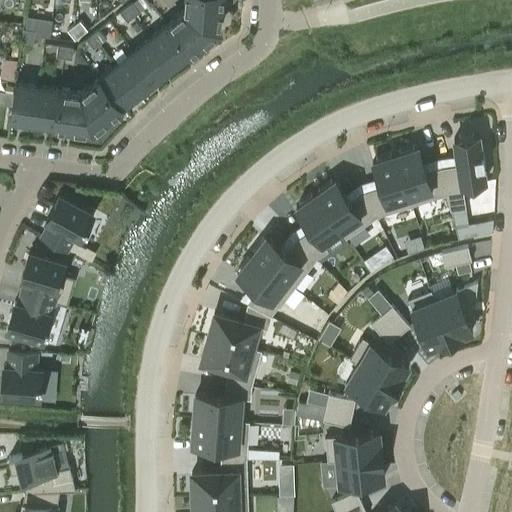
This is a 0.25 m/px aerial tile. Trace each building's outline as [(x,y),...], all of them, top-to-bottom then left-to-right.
[(184,0),(184,5),(164,21),(189,52),(220,28),(222,0),(184,0)] [(132,1),(126,6),(133,15),(139,11),(132,1)] [(133,15),(126,6),(119,11),(126,20),(133,15)] [(79,20),(73,24),(80,34),(86,29),(79,20)] [(189,52),(164,21),(147,34),(172,66),(189,52)] [(80,34),(73,24),(67,29),(74,38),(80,34)] [(97,27),(91,32),(98,41),(104,37),(97,27)] [(35,29),(24,28),(23,35),(33,37),(35,29)] [(98,41),(91,32),(85,37),(92,46),(98,41)] [(147,34),(130,47),(155,79),(172,66),(147,34)] [(33,37),(23,35),(22,43),(32,45),(33,37)] [(63,57),(65,45),(57,44),(55,56),(63,57)] [(72,46),(65,45),(63,57),(71,58),(72,46)] [(155,79),(130,47),(113,61),(138,92),(155,79)] [(113,61),(96,74),(121,106),(138,92),(113,61)] [(121,106),(96,74),(80,87),(59,84),(53,124),(91,129),(121,106)] [(11,118),(32,121),(37,81),(17,78),(11,118)] [(37,81),(32,121),(53,124),(59,84),(37,81)] [(456,167),(440,169),(446,194),(450,211),(465,209),(462,185),(484,182),(478,133),(452,137),(456,167)] [(418,144),(395,152),(412,205),(446,194),(440,169),(427,173),(418,144)] [(381,188),(365,193),(377,216),(412,205),(395,152),(372,159),(381,188)] [(334,177),(315,191),(342,230),(347,237),(377,216),(365,193),(352,202),(334,177)] [(315,191),(295,205),(313,230),(299,239),(317,258),(327,250),(323,244),(342,230),(315,191)] [(80,237),(85,226),(87,227),(89,223),(87,222),(93,212),(60,194),(46,219),(49,221),(42,233),(42,235),(67,248),(67,247),(74,234),(80,237)] [(265,234),(250,253),(294,287),(317,258),(299,239),(289,252),(265,234)] [(467,245),(442,251),(445,264),(470,258),(467,245)] [(54,300),(54,301),(67,305),(75,277),(62,273),(66,261),(29,251),(21,278),(25,279),(21,291),(54,300)] [(250,253),(235,272),(260,290),(249,304),(271,315),(279,305),(280,306),(294,287),(250,253)] [(434,298),(435,301),(450,339),(460,335),(459,333),(471,329),(465,314),(474,310),(476,281),(434,298)] [(430,288),(409,297),(428,346),(439,341),(440,343),(450,339),(435,301),(434,298),(430,288)] [(50,312),(54,301),(54,300),(21,291),(18,302),(14,301),(6,329),(43,339),(46,328),(48,328),(49,324),(47,323),(51,312),(50,312)] [(214,312),(207,335),(251,347),(252,345),(258,324),(267,327),(271,315),(249,304),(244,320),(214,312)] [(392,305),(382,313),(398,332),(408,324),(392,305)] [(382,313),(372,321),(388,340),(398,332),(382,313)] [(327,343),(333,334),(323,328),(318,337),(327,343)] [(207,335),(201,358),(231,367),(227,381),(251,385),(261,348),(252,345),(251,347),(207,335)] [(361,337),(349,357),(358,362),(396,384),(402,375),(400,374),(406,364),(361,337)] [(1,393),(40,396),(40,383),(42,384),(42,379),(41,379),(42,367),(35,367),(37,352),(37,351),(8,349),(8,350),(7,365),(3,365),(1,393)] [(358,362),(347,381),(383,403),(389,393),(391,394),(396,384),(358,362)] [(195,393),(193,417),(238,420),(238,418),(240,396),(250,397),(251,385),(227,381),(226,395),(195,393)] [(329,393),(326,405),(351,411),(354,398),(329,393)] [(326,405),(323,418),(348,423),(351,411),(326,405)] [(193,417),(192,441),(223,443),(222,457),(246,458),(248,419),(238,418),(238,420),(193,417)] [(377,431),(324,437),(327,460),(337,459),(337,458),(381,454),(380,443),(378,443),(377,431)] [(22,480),(25,490),(58,488),(75,487),(70,465),(57,468),(52,446),(9,457),(12,468),(18,467),(21,481),(22,480)] [(381,454),(337,458),(337,459),(339,481),(382,476),(380,464),(382,464),(381,454)] [(222,471),(191,472),(192,496),(247,494),(246,458),(222,457),(222,471)] [(58,488),(25,490),(23,501),(22,501),(20,511),(58,511),(60,506),(56,505),(58,488)] [(355,490),(332,501),(337,511),(338,511),(361,502),(355,490)] [(247,511),(247,494),(192,496),(192,511),(247,511)] [(365,511),(361,502),(338,511),(365,511)] [(394,503),(383,511),(404,511),(403,510),(402,511),(394,503)]
